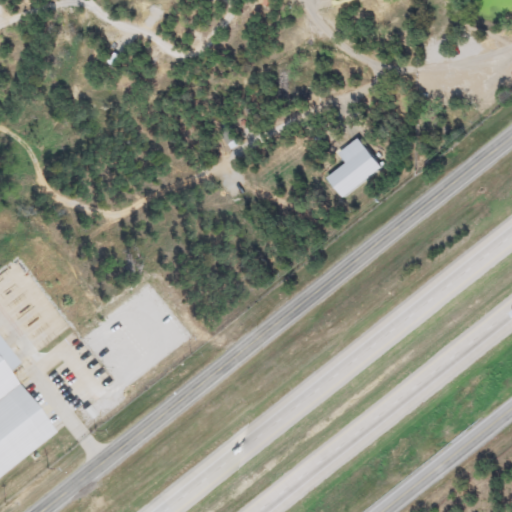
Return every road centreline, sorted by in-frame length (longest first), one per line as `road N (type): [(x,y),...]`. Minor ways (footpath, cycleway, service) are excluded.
road 1 (tertiary): [(511,128),(27,511)]
road 2 (motorway): [(511,230),(160,511)]
road 3 (motorway): [(256,511),(511,308)]
road 4 (tertiary): [(380,511),(511,409)]
